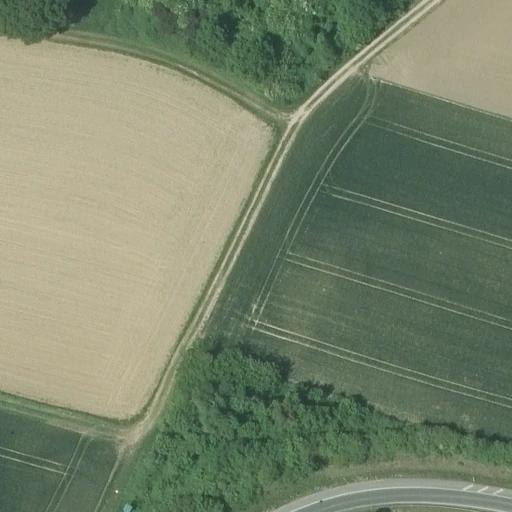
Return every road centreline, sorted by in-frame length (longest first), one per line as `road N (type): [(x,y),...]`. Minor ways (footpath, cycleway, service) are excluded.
road 1 (track): [(427,0),(331,80),(300,117),(113,511)]
road 2 (track): [(300,117),(214,55),(0,15)]
road 3 (motorway): [(511,511),(428,502),(360,511)]
road 4 (track): [(137,448),(0,410)]
